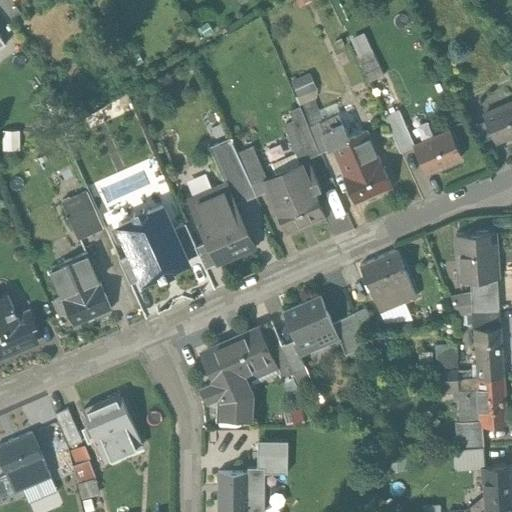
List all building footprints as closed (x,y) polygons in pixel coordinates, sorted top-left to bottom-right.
[(0,0),(0,9),(11,1),(10,0),(0,0)] [(293,78),(302,102),(320,95),(312,71),(293,78)] [(126,94),(91,112),(98,125),(132,107),(126,94)] [(511,104),(483,117),(495,145),(511,137),(511,104)] [(303,117),(283,126),(295,156),(298,163),(299,162),(318,154),(303,117)] [(403,123),(388,130),(399,154),(413,148),(412,147),(413,147),(403,123)] [(413,147),(412,147),(413,148),(425,175),(460,160),(448,132),(413,147)] [(252,146),(236,153),(240,163),(255,196),(267,190),(262,179),(264,178),(265,180),(266,179),(252,146)] [(295,156),(271,166),(275,175),(266,179),(265,180),(264,178),(262,179),(267,190),(286,234),(323,218),(313,192),(319,189),(309,166),(302,169),(299,162),(298,163),(295,156)] [(378,161),(342,177),(354,206),(391,190),(378,161)] [(240,163),(220,172),(224,183),(225,182),(235,205),(255,196),(240,163)] [(224,183),(189,198),(208,241),(218,264),(254,249),(235,205),(225,182),(224,183)] [(77,237),(104,227),(90,188),(63,198),(77,237)] [(161,206),(147,213),(146,216),(135,221),(132,219),(118,226),(144,284),(159,277),(160,273),(168,269),(172,271),(188,265),(161,206)] [(493,234),(454,236),(457,283),(468,282),(495,281),(493,234)] [(208,241),(195,247),(205,270),(218,264),(208,241)] [(395,251),(359,266),(379,313),(391,307),(389,301),(402,295),(400,290),(398,290),(395,282),(406,278),(406,277),(395,251)] [(86,254),(51,269),(63,297),(54,301),(59,313),(68,309),(75,326),(111,311),(86,254)] [(406,278),(395,282),(398,290),(400,290),(409,286),(406,278)] [(495,281),(468,282),(470,314),(497,310),(495,281)] [(0,297),(0,358),(29,346),(26,339),(34,335),(31,327),(35,325),(29,312),(16,318),(7,295),(0,297)] [(320,297),(284,312),(296,341),(295,342),(299,352),(313,346),(308,334),(331,324),(320,297)] [(363,310),(354,313),(358,328),(368,324),(363,310)] [(497,310),(470,314),(472,331),(500,329),(497,310)] [(281,348),(271,323),(258,328),(272,362),(271,362),(278,380),(292,374),(281,348)] [(258,328),(200,353),(212,382),(200,387),(206,401),(218,395),(220,400),(220,417),(249,418),(249,393),(241,374),(271,362),(272,362),(258,328)] [(500,329),(472,331),(476,378),(503,376),(500,329)] [(295,342),(281,348),(292,374),(299,389),(311,384),(305,369),(306,368),(299,352),(295,342)] [(476,378),(436,381),(437,394),(451,393),(452,402),(457,402),(458,423),(478,422),(479,426),(480,426),(480,427),(507,425),(504,376),(503,376),(476,378)] [(118,394),(82,410),(94,438),(130,422),(118,394)] [(81,440),(67,408),(54,414),(68,445),(81,440)] [(458,423),(453,423),(455,450),(482,448),(480,427),(480,426),(479,426),(478,422),(458,423)] [(30,432),(0,444),(0,462),(6,476),(42,460),(30,432)] [(78,481),(97,476),(88,444),(69,449),(78,481)] [(247,473),(217,473),(217,511),(263,511),(264,474),(287,474),(287,454),(257,454),(257,468),(247,468),(247,473)] [(511,511),(509,467),(482,469),(484,511),(511,511)]
